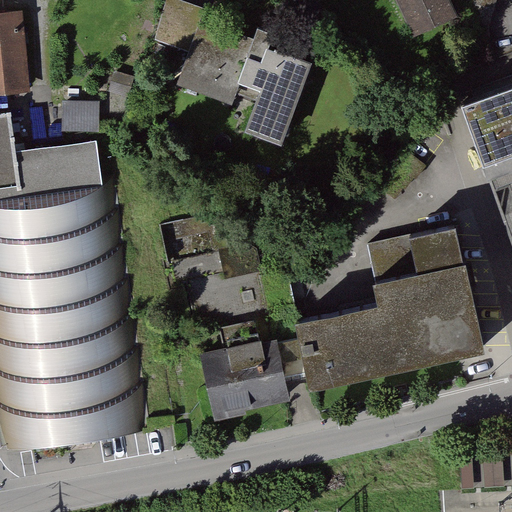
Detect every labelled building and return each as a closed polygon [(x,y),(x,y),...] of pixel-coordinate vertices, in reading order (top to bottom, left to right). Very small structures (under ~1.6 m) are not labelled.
[(446,0),(398,0),(415,33),(454,17),(446,0)] [(19,7),(0,8),(0,88),(27,86),(19,7)] [(254,34),(208,15),(183,76),(254,104),(246,122),(280,135),(312,56),(272,39),(275,32),(257,25),(254,34)] [(511,69),(462,88),(511,234),(511,69)] [(64,97),(64,129),(103,129),(103,96),(64,97)] [(8,109),(0,109),(0,189),(96,177),(91,138),(13,149),(8,109)] [(0,440),(1,446),(143,427),(109,175),(96,177),(0,189),(0,440)] [(420,262),(375,272),(381,301),(297,319),(312,384),(484,347),(457,223),(413,232),(420,262)] [(279,334),(202,350),(215,415),(293,399),(279,334)] [(511,457),(488,463),(494,490),(511,486),(511,457)]
